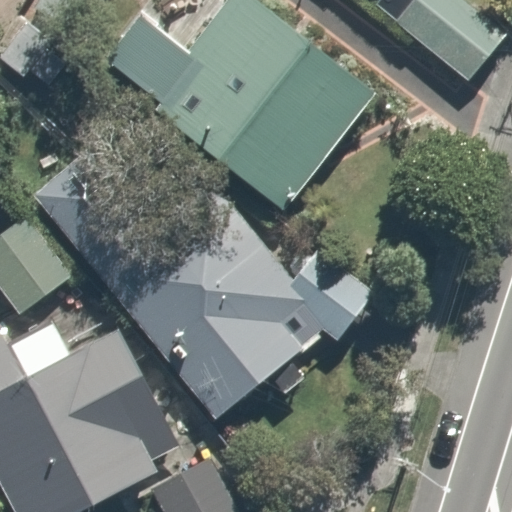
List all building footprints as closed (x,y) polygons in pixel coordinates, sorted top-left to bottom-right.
[(280,201),(365,88),(248,0),(223,0),(184,52),(126,9),(90,57),(280,201)] [(504,28),(463,0),(407,0),(395,18),(474,72),(504,28)] [(320,251),(289,276),(201,164),(86,253),(220,424),(334,335),(366,310),(320,251)] [(0,285),(14,312),(0,319),(0,479),(17,511),(72,511),(156,467),(151,456),(175,443),(112,326),(98,334),(70,282),(36,220),(0,240),(0,285)] [(244,511),(217,458),(147,492),(157,511),(244,511)]
